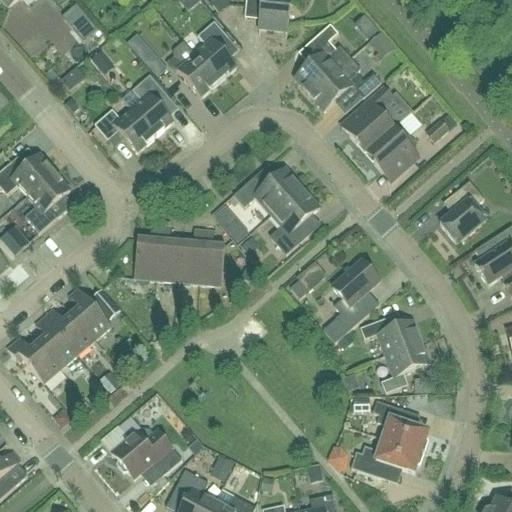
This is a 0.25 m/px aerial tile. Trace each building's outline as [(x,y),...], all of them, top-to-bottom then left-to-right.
[(0,0),(0,3),(8,12),(22,0),(0,0)] [(246,0),(246,2),(262,4),(258,33),(286,36),(290,0),(246,0)] [(206,51),(195,61),(219,88),(237,73),(216,49),(225,41),(214,27),(197,42),(206,51)] [(338,74),(350,64),(339,52),(336,55),(328,47),(337,39),(329,30),(313,45),(323,58),(293,84),(308,101),(338,74)] [(200,104),(219,88),(195,61),(184,48),(174,56),(174,59),(175,61),(168,67),(200,104)] [(97,60),(104,79),(129,70),(122,51),(97,60)] [(308,101),(323,118),(352,92),(363,104),(380,88),(372,79),(363,87),(356,78),(359,75),(350,64),(338,74),(308,101)] [(141,107),(131,115),(155,143),(173,128),(156,107),(165,99),(149,81),(132,96),(141,107)] [(394,135),(393,135),(377,116),(392,103),(384,94),(369,107),(341,132),(365,160),(394,135)] [(155,143),(131,115),(120,124),(112,115),(94,130),(107,146),(118,137),(137,159),(155,143)] [(416,119),(403,126),(410,140),(423,133),(416,119)] [(448,136),(440,127),(426,139),(434,148),(448,136)] [(399,130),(393,135),(394,135),(365,160),(382,179),(390,187),(407,172),(418,162),(410,153),(415,149),(399,130)] [(26,202),(54,179),(39,161),(19,177),(11,168),(0,177),(0,193),(6,200),(17,191),(26,202)] [(244,213),(255,203),(271,221),(302,194),(285,174),(264,193),(255,183),(234,202),(244,213)] [(70,197),(54,179),(26,202),(36,213),(24,223),(39,239),(58,223),(50,213),(70,197)] [(456,250),(485,226),(474,213),(484,205),(469,187),(448,204),(457,215),(439,230),(456,250)] [(270,243),(285,260),(306,242),(298,232),(319,213),(302,194),(271,221),(281,233),(270,243)] [(156,287),(161,232),(151,232),(150,245),(137,244),(134,285),(156,287)] [(156,287),(177,288),(181,248),(169,247),(170,233),(161,232),(156,287)] [(511,256),(507,250),(511,246),(511,235),(510,232),(480,252),(480,253),(488,248),(494,257),(473,271),(487,292),(488,292),(488,291),(501,283),(504,288),(503,289),(503,288),(502,289),(511,302),(511,301),(511,300),(511,256)] [(177,288),(199,290),(204,236),(194,235),(193,249),(181,248),(177,288)] [(204,236),(199,290),(221,292),(225,251),(212,250),(213,237),(204,236)] [(0,275),(1,276),(3,277),(9,272),(0,260),(0,275)] [(360,304),(379,287),(362,267),(332,293),(342,305),(333,312),(340,320),(335,324),(335,325),(323,336),(334,349),(371,317),(360,304)] [(71,320),(94,347),(111,332),(78,294),(68,302),(78,314),(71,320)] [(120,316),(102,295),(93,303),(110,324),(120,316)] [(44,322),(77,361),(94,347),(71,320),(63,326),(53,315),(44,322)] [(50,363),(61,375),(77,361),(44,322),(35,330),(45,342),(38,348),(50,363)] [(377,341),(385,362),(421,348),(413,327),(387,337),(382,326),(360,334),(364,346),(377,341)] [(50,363),(38,348),(30,355),(20,343),(7,354),(19,369),(23,366),(33,378),(50,363)] [(429,370),(421,348),(385,362),(393,383),(381,388),(385,400),(408,391),(403,380),(429,370)] [(50,363),(33,378),(43,390),(61,375),(50,363)] [(383,445),(424,459),(428,447),(425,443),(427,437),(399,427),(403,416),(377,407),(373,419),(379,421),(377,429),(387,432),(383,445)] [(153,469),(164,481),(182,466),(158,437),(144,449),(136,439),(111,459),(118,467),(116,470),(123,479),(127,478),(134,485),(153,469)] [(350,474),(380,484),(385,469),(413,479),(415,473),(420,470),(424,459),(383,445),(379,457),(364,452),(362,460),(356,458),(350,474)] [(0,466),(0,504),(27,481),(17,469),(20,467),(12,457),(0,466)] [(212,511),(215,506),(202,499),(208,489),(185,476),(165,511),(212,511)] [(334,511),(332,500),(310,505),(311,511),(334,511)] [(226,511),(215,506),(212,511),(252,511),(234,502),(228,511),(226,511)]
